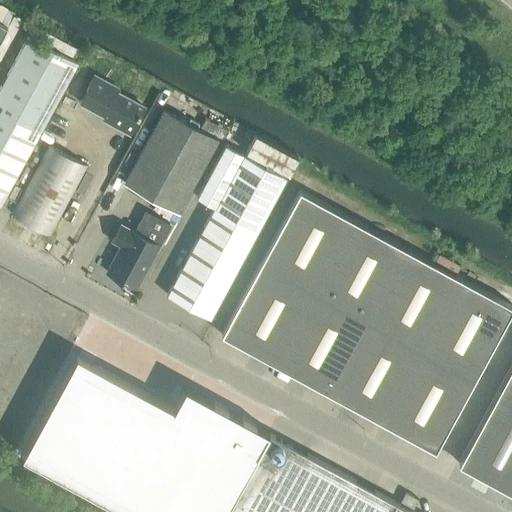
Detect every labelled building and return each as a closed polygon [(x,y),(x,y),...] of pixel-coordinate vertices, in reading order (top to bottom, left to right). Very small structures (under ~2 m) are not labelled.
[(27,35),(0,84),(0,203),(76,61),(27,35)] [(111,123),(129,133),(143,106),(116,91),(118,88),(94,75),(86,90),(88,92),(82,103),(113,119),(111,123)] [(125,180),(178,210),(217,139),(163,110),(125,180)] [(214,206),(215,205),(257,228),(286,176),(225,143),(197,197),(214,206)] [(15,213),(54,233),(89,165),(50,145),(15,213)] [(221,333),(434,449),(511,307),(511,305),(299,189),(221,333)] [(209,317),(257,228),(215,205),(214,206),(167,294),(209,317)] [(106,271),(135,287),(158,244),(170,223),(145,210),(133,231),(120,224),(112,240),(120,245),(106,271)] [(76,353),(22,454),(128,511),(415,511),(268,431),(185,385),(173,406),(76,353)] [(511,361),(457,462),(511,492),(511,361)] [(405,491),(400,501),(413,508),(418,498),(405,491)]
